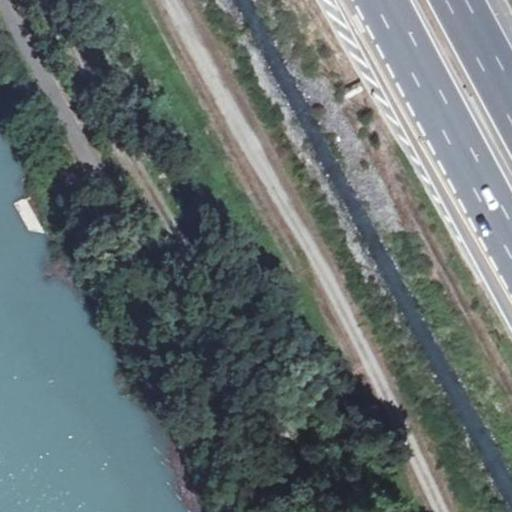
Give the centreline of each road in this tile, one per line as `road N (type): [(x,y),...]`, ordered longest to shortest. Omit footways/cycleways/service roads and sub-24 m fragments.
road 1 (track): [(179,0),(444,511)]
road 2 (motorway): [(374,0),(511,255)]
